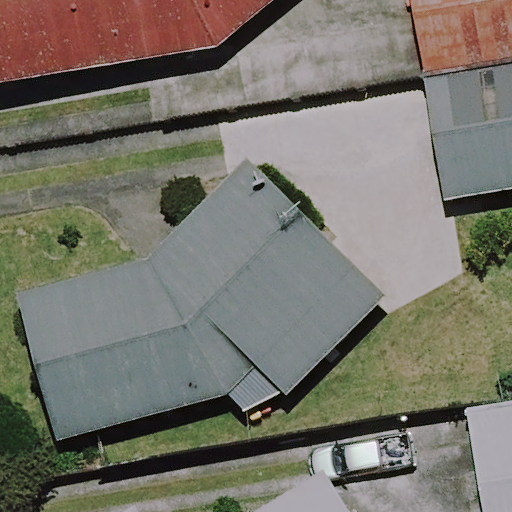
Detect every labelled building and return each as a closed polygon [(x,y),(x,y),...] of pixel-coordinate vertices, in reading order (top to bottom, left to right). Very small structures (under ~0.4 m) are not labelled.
[(0,0),(0,94),(208,60),(278,0),(0,0)] [(511,0),(397,0),(411,92),(511,76),(511,0)] [(511,76),(411,92),(429,212),(511,199),(511,76)] [(10,307),(45,457),(209,418),(246,383),(274,412),(369,321),(238,184),(142,276),(10,307)] [(511,511),(511,413),(453,424),(468,511),(511,511)] [(332,511),(318,487),(274,511),(332,511)]
